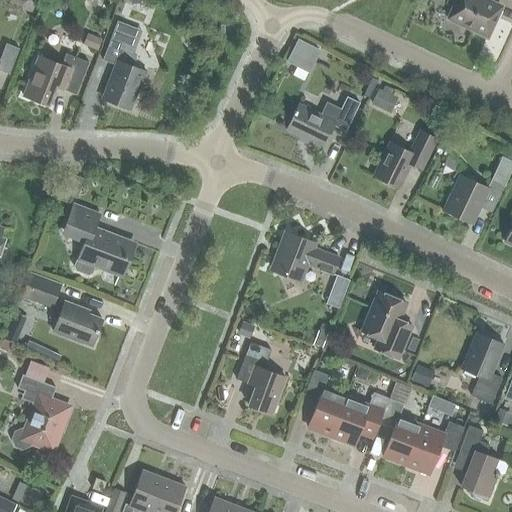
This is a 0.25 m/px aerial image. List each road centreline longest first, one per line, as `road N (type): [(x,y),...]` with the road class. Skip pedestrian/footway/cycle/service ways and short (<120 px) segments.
road 1 (residential): [(372,511),(147,430),(133,410),(134,387),(217,160)]
road 2 (residential): [(511,289),(378,222),(217,160)]
road 3 (residential): [(270,25),(325,19),(494,94)]
road 4 (residential): [(217,160),(118,143),(0,142)]
road 5 (residential): [(217,160),(270,25)]
